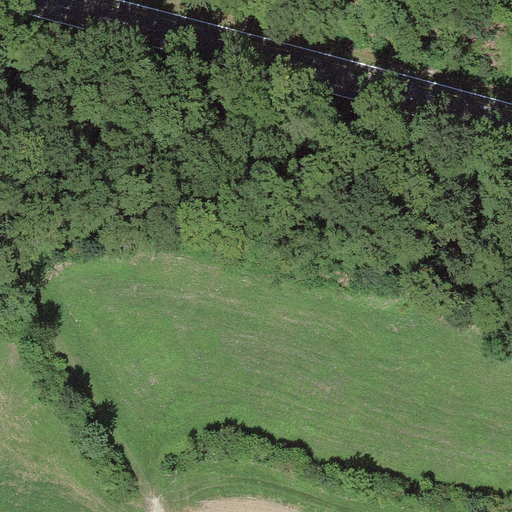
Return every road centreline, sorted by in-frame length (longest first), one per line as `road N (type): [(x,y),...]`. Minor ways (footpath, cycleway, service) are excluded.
road 1 (secondary): [(511,127),(26,0)]
road 2 (track): [(151,511),(134,464),(39,315),(0,271)]
